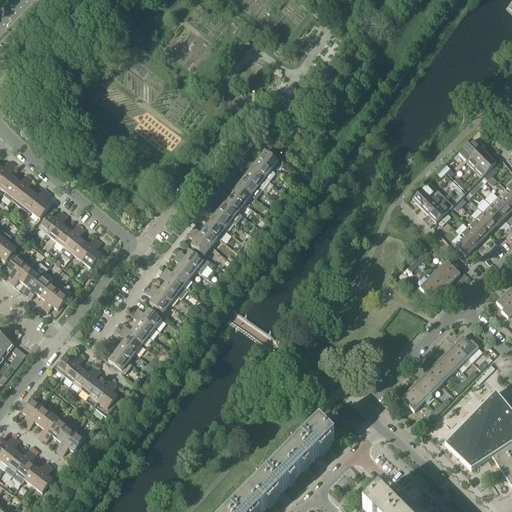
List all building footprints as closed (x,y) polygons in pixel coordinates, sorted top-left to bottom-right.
[(275,108),(292,121),(301,109),(284,96),(275,108)] [(458,156),(466,164),(480,151),(472,143),(458,156)] [(261,157),(257,162),(270,173),(278,163),(275,161),(257,148),(254,152),(258,156),(259,155),(261,157)] [(466,164),(474,172),(487,158),(480,151),(466,164)] [(487,158),(474,172),(482,180),(495,166),(487,158)] [(247,161),(244,165),(268,184),(274,176),(270,173),(257,162),(253,167),(251,165),(251,164),(247,161)] [(0,183),(13,167),(9,164),(3,172),(0,169),(0,183)] [(248,174),(244,179),(261,192),(268,184),(244,165),(240,169),(245,173),(245,172),(248,174)] [(0,183),(0,190),(5,195),(15,181),(11,178),(17,170),(13,167),(0,183)] [(11,204),(12,204),(30,180),(26,178),(20,185),(15,181),(5,195),(3,198),(11,204)] [(234,178),(230,182),(251,198),(255,202),(262,193),(261,192),(244,179),(240,184),(238,182),(238,181),(234,178)] [(30,180),(12,204),(13,204),(21,210),(33,195),(28,191),(34,183),(30,180)] [(235,191),(231,196),(244,206),(251,198),(230,182),(227,186),(232,190),(232,189),(235,191)] [(412,202),(420,210),(433,197),(426,189),(412,202)] [(29,217),(31,215),(47,194),(43,191),(37,198),(33,195),(21,210),(29,217)] [(511,198),(505,192),(498,199),(511,213),(511,212),(511,198)] [(47,194),(31,215),(40,221),(50,208),(45,204),(51,197),(47,194)] [(220,195),(217,199),(237,215),(244,206),(231,196),(227,201),(224,199),(225,198),(220,195)] [(420,210),(427,218),(441,204),(433,197),(420,210)] [(217,213),(231,223),(235,227),(242,219),(237,215),(217,199),(214,203),(218,207),(219,206),(221,208),(217,213)] [(498,199),(490,207),(503,221),(511,213),(498,199)] [(441,204),(427,218),(435,226),(449,212),(441,204)] [(490,207),(482,215),(496,228),(503,221),(490,207)] [(207,212),(204,216),(224,232),(231,223),(217,213),(213,218),(211,216),(207,212)] [(39,231),(48,238),(64,217),(60,214),(54,221),(49,217),(39,231)] [(482,215),(474,223),(488,236),(496,228),(482,215)] [(204,230),(217,240),(220,243),(227,234),(224,232),(204,216),(200,220),(205,224),(205,223),(208,225),(204,230)] [(48,238),(57,245),(67,232),(62,227),(67,220),(64,217),(48,238)] [(474,223),(467,230),(480,244),(488,236),(474,223)] [(57,245),(65,251),(81,230),(77,227),(71,235),(67,232),(57,245)] [(194,229),(191,233),(211,249),(217,240),(204,230),(200,235),(197,233),(198,233),(194,229)] [(65,251),(74,258),(84,245),(79,240),(84,233),(81,230),(65,251)] [(467,230),(459,238),(473,252),(480,244),(467,230)] [(0,254),(7,245),(11,240),(2,233),(0,236),(0,254)] [(211,249),(191,233),(187,237),(191,241),(192,240),(195,242),(190,248),(204,258),(211,249)] [(473,252),(459,238),(451,246),(465,259),(473,252)] [(84,245),(74,258),(81,263),(79,266),(80,267),(82,265),(99,244),(94,240),(88,248),(84,245)] [(82,265),(80,267),(82,269),(84,266),(90,271),(101,258),(96,254),(101,246),(99,244),(82,265)] [(7,245),(0,254),(0,261),(6,265),(16,252),(7,245)] [(428,250),(420,258),(424,261),(431,254),(428,250)] [(179,253),(175,257),(196,273),(201,277),(210,265),(204,261),(202,264),(190,254),(185,259),(183,257),(183,256),(179,253)] [(180,266),(176,271),(189,281),(196,273),(175,257),(172,261),(177,265),(177,264),(180,266)] [(6,283),(10,286),(25,267),(16,259),(6,273),(11,277),(6,283)] [(418,260),(413,265),(417,269),(422,263),(418,260)] [(446,263),(436,274),(442,280),(444,279),(451,286),(460,277),(446,263)] [(417,269),(413,265),(407,271),(411,275),(417,269)] [(18,282),(24,287),(34,273),(25,267),(10,286),(14,288),(18,282)] [(28,290),(23,296),(27,299),(42,280),(46,275),(37,268),(34,273),(24,287),(28,290)] [(166,270),(162,274),(183,290),(189,281),(176,271),(172,276),(169,274),(170,273),(166,270)] [(167,283),(163,288),(176,298),(183,290),(162,274),(159,278),(163,282),(164,281),(167,283)] [(436,274),(429,280),(436,287),(434,288),(441,295),(451,286),(444,279),(442,280),(436,274)] [(35,296),(41,300),(51,287),(42,280),(27,299),(31,302),(35,296)] [(436,287),(429,280),(419,290),(432,304),(441,295),(434,288),(436,287)] [(40,309),(44,312),(59,293),(51,287),(41,300),(45,303),(40,309)] [(152,287),(149,290),(170,307),(176,298),(163,288),(159,293),(156,291),(157,290),(152,287)] [(59,293),(44,312),(48,315),(52,309),(57,313),(59,312),(61,313),(64,309),(62,308),(71,295),(63,288),(59,293)] [(170,307),(149,290),(146,295),(150,299),(151,298),(153,300),(149,305),(162,316),(170,307)] [(511,316),(511,304),(504,297),(496,305),(502,312),(501,314),(507,321),(511,316)] [(137,311),(134,315),(154,331),(161,322),(148,311),(144,317),(141,315),(142,314),(137,311)] [(138,324),(134,329),(148,339),(154,331),(134,315),(131,319),(135,322),(136,322),(138,324)] [(124,328),(121,332),(141,348),(148,339),(134,329),(131,334),(128,332),(129,331),(124,328)] [(125,341),(121,346),(134,356),(141,348),(121,332),(118,336),(122,339),(123,339),(125,341)] [(0,334),(0,347),(7,352),(11,347),(1,338),(3,336),(0,334)] [(463,339),(454,347),(467,361),(478,350),(471,343),(469,345),(463,339)] [(111,345),(108,349),(128,364),(134,356),(121,346),(117,351),(115,349),(115,348),(111,345)] [(454,347),(445,356),(452,363),(451,364),(457,371),(467,361),(454,347)] [(128,364),(108,349),(104,353),(109,356),(112,358),(108,363),(125,377),(132,368),(128,365),(128,364)] [(13,354),(22,362),(25,358),(16,350),(13,354)] [(55,372),(52,376),(61,383),(63,381),(80,358),(77,355),(71,363),(66,359),(55,372)] [(445,356),(436,365),(443,372),(444,371),(451,377),(457,371),(451,364),(452,363),(445,356)] [(66,380),(72,386),(83,372),(78,369),(84,361),(80,358),(63,381),(64,382),(66,380)] [(477,370),(480,373),(488,366),(484,362),(477,370)] [(436,365),(427,374),(441,387),(451,377),(444,371),(443,372),(436,365)] [(3,378),(7,381),(15,371),(11,368),(6,374),(3,378)] [(83,372),(72,386),(81,393),(98,372),(94,369),(88,376),(83,372)] [(98,372),(81,393),(90,399),(100,386),(95,382),(101,374),(98,372)] [(473,373),(467,379),(471,383),(477,377),(473,373)] [(427,374),(419,382),(426,389),(424,391),(431,398),(441,387),(427,374)] [(471,383),(467,379),(462,385),(465,388),(471,383)] [(86,404),(95,411),(114,385),(111,382),(105,390),(100,386),(90,399),(86,404)] [(419,382),(409,392),(416,399),(418,397),(424,404),(431,398),(424,391),(426,389),(419,382)] [(114,385),(95,411),(106,419),(118,403),(116,401),(117,399),(112,395),(118,388),(114,385)] [(454,393),(457,396),(463,390),(460,387),(454,393)] [(416,399),(409,392),(400,401),(414,414),(424,404),(418,397),(416,399)] [(495,396),(490,400),(444,447),(471,473),(491,460),(511,490),(511,415),(499,400),(495,396)] [(446,400),(441,406),(444,409),(450,404),(446,400)] [(21,426),(25,429),(43,407),(41,405),(39,407),(32,401),(22,415),(27,419),(21,426)] [(444,409),(441,406),(435,412),(438,415),(444,409)] [(34,424),(39,428),(50,415),(43,410),(44,408),(43,407),(25,429),(28,432),(34,424)] [(427,419),(431,423),(437,417),(433,414),(427,419)] [(38,440),(42,443),(60,420),(58,419),(56,420),(50,415),(39,428),(44,432),(38,440)] [(51,438),(57,442),(67,429),(67,428),(60,423),(61,421),(60,420),(42,443),(45,445),(51,438)] [(55,453),(59,456),(77,434),(76,433),(78,432),(69,425),(67,428),(67,429),(57,442),(61,445),(55,453)] [(319,427),(233,511),(264,511),(334,442),(319,427)] [(77,434),(59,456),(62,459),(68,451),(74,455),(87,438),(78,432),(77,434)] [(0,460),(15,441),(12,439),(6,446),(0,442),(0,460)] [(0,464),(1,464),(7,469),(18,456),(13,452),(19,444),(15,441),(0,460),(0,464)] [(7,469),(16,475),(32,455),(29,452),(23,459),(18,456),(7,469)] [(18,477),(24,482),(35,469),(30,465),(36,458),(32,455),(16,475),(15,477),(16,478),(18,477)] [(30,489),(32,490),(49,468),(46,465),(40,473),(35,469),(24,482),(31,487),(30,489)] [(49,468),(32,490),(33,492),(35,490),(42,496),(52,482),(47,478),(53,471),(49,468)] [(355,495),(359,500),(368,491),(363,486),(355,495)] [(362,510),(364,511),(395,511),(378,494),(362,510)]
